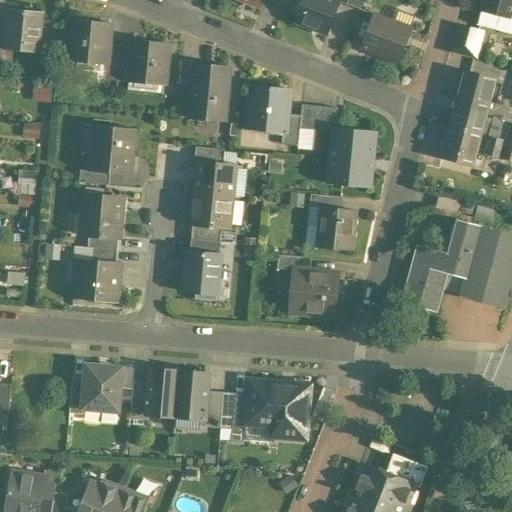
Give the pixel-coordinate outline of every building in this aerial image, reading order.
[(304,0),(295,23),(327,36),(341,1),(338,0),(304,0)] [(363,0),(349,0),(348,4),(360,9),(363,0)] [(511,0),(483,0),(477,26),(511,35),(511,0)] [(42,13),(10,10),(8,31),(5,31),(3,49),(4,49),(14,50),(39,53),(42,13)] [(412,27),(380,15),(379,14),(365,49),(366,50),(367,49),(398,62),(399,63),(413,28),(412,27)] [(111,24),(77,20),(73,63),(106,66),(105,73),(106,73),(106,72),(109,44),(111,24)] [(484,33),(457,25),(449,52),(477,60),(484,33)] [(169,44),(134,40),(133,46),(130,75),(130,83),(134,83),(160,86),(165,86),(169,44)] [(121,45),(109,44),(106,72),(118,73),(121,45)] [(133,46),(121,45),(118,73),(130,75),(133,46)] [(2,71),(12,72),(14,50),(4,49),(2,71)] [(194,60),(182,59),(180,84),(192,85),(194,62),(194,60)] [(194,62),(192,85),(188,118),(226,122),(232,66),(194,62)] [(497,80),(465,71),(459,93),(491,101),(497,80)] [(160,86),(134,83),(133,93),(159,96),(160,86)] [(54,86),(38,84),(36,102),(52,104),(54,86)] [(290,89),(255,85),(251,130),(284,133),(286,133),(287,114),(290,89)] [(491,101),(459,93),(450,126),(482,135),(491,101)] [(338,108),(302,105),(301,116),(300,129),(334,132),(334,129),(334,128),(336,128),(338,108)] [(301,116),(287,114),(286,133),(284,133),(283,144),(298,146),(300,129),(301,116)] [(41,125),(27,124),(26,137),(40,138),(41,125)] [(81,154),(91,155),(94,126),(84,125),(81,154)] [(136,130),(94,126),(91,155),(89,172),(109,174),(110,174),(131,176),(136,130)] [(482,135),(450,126),(441,158),(474,166),(482,135)] [(336,128),(334,128),(334,129),(334,132),(329,183),(328,183),(328,185),(370,189),(370,187),(375,133),(376,133),(376,132),(336,128)] [(489,137),(484,154),(503,158),(507,141),(489,137)] [(511,142),(507,141),(503,158),(511,160),(511,142)] [(226,150),(197,147),(196,163),(199,163),(200,162),(225,164),(226,150)] [(225,164),(200,162),(199,163),(196,193),(234,197),(238,166),(225,164)] [(283,165),(275,164),(274,173),(282,174),(283,165)] [(109,174),(89,172),(81,171),(80,183),(109,186),(110,174),(109,174)] [(34,175),(25,174),(24,184),(33,184),(34,175)] [(234,197),(196,193),(193,226),(222,229),(231,230),(234,197)] [(335,197),(311,195),(310,208),(323,209),(323,208),(334,209),(335,197)] [(35,198),(22,196),(20,209),(34,210),(35,198)] [(123,200),(90,196),(85,196),(82,235),(89,236),(118,239),(119,239),(123,200)] [(305,197),(295,196),(294,206),(304,207),(305,197)] [(462,203),(439,197),(436,208),(459,215),(462,203)] [(310,208),(306,246),(319,248),(323,209),(310,208)] [(334,209),(323,208),(323,209),(319,248),(351,251),(355,211),(334,209)] [(493,212),(479,208),(476,217),(491,220),(493,212)] [(511,234),(457,220),(448,253),(443,273),(448,274),(465,279),(460,297),(504,309),(511,280),(511,234)] [(222,229),(193,226),(192,240),(214,242),(221,242),(222,229)] [(118,239),(89,236),(88,248),(92,248),(116,250),(118,239)] [(214,242),(192,240),(191,252),(213,254),(214,242)] [(62,257),(62,244),(48,244),(47,257),(62,257)] [(448,253),(421,246),(417,245),(417,246),(402,303),(438,313),(448,274),(443,273),(448,253)] [(116,250),(92,248),(91,260),(115,262),(116,250)] [(191,252),(189,251),(187,272),(184,272),(182,292),(195,293),(194,299),(217,302),(222,255),(219,254),(213,254),(191,252)] [(310,259),(280,256),(279,269),(294,270),(294,269),(309,270),(310,260),(310,261),(310,259)] [(91,260),(77,258),(73,300),(118,304),(121,263),(115,262),(91,260)] [(309,270),(294,269),(294,270),(289,313),(335,318),(339,273),(309,270)] [(26,278),(7,276),(6,289),(25,291),(26,278)] [(123,368),(87,365),(86,379),(83,409),(84,409),(103,411),(118,412),(119,412),(121,388),(123,368)] [(135,369),(123,368),(121,388),(134,389),(134,383),(135,369)] [(180,372),(152,370),(150,385),(148,414),(149,414),(177,416),(180,372)] [(209,375),(180,372),(177,416),(202,419),(205,419),(208,391),(209,375)] [(86,379),(73,378),(70,414),(84,415),(84,409),(83,409),(86,379)] [(311,386),(249,380),(248,395),(245,424),(246,424),(276,427),(275,437),(307,439),(311,386)] [(150,385),(134,383),(134,389),(131,419),(149,421),(149,414),(148,414),(150,385)] [(12,385),(0,384),(0,414),(9,415),(12,385)] [(327,417),(335,390),(323,386),(315,413),(327,417)] [(224,393),(208,391),(205,419),(202,419),(201,427),(221,428),(224,393)] [(248,395),(224,393),(221,428),(233,429),(232,441),(244,442),(246,424),(245,424),(248,395)] [(118,412),(103,411),(102,423),(117,424),(118,412)] [(394,454),(387,474),(414,484),(414,485),(420,488),(428,468),(394,454)] [(217,456),(206,455),(205,464),(215,466),(217,456)] [(387,474),(365,465),(352,498),(387,511),(407,511),(410,506),(406,504),(414,485),(414,484),(387,474)] [(199,469),(187,467),(186,479),(198,480),(199,469)] [(58,472),(45,470),(44,478),(45,478),(42,500),(53,502),(55,493),(58,472)] [(44,478),(12,473),(6,511),(39,511),(42,500),(45,478),(44,478)] [(291,475),(280,484),(288,495),(299,487),(291,475)] [(102,484),(92,480),(89,488),(99,492),(102,484)] [(99,492),(89,488),(81,510),(80,511),(114,511),(123,490),(103,482),(102,484),(99,492)] [(142,511),(148,499),(123,490),(114,511),(142,511)] [(68,495),(55,493),(53,502),(51,511),(65,511),(66,507),(68,495)] [(387,511),(352,498),(346,511),(387,511)]
